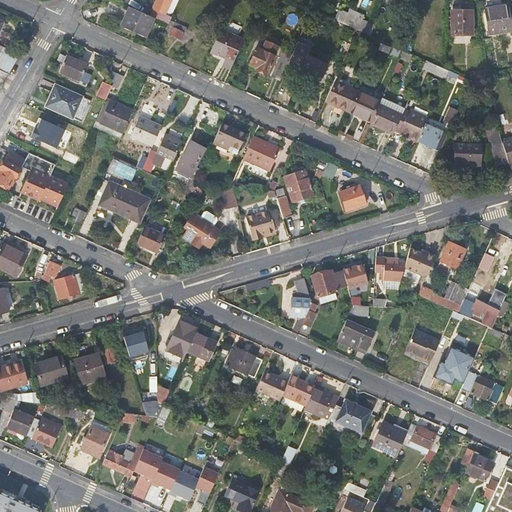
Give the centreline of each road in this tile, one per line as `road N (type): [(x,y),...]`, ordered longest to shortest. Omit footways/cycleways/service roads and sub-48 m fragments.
road 1 (residential): [(56,20),(465,203)]
road 2 (residential): [(168,290),(511,444)]
road 3 (residential): [(168,290),(465,203)]
road 4 (residential): [(0,215),(168,290)]
road 5 (residential): [(0,339),(168,290)]
